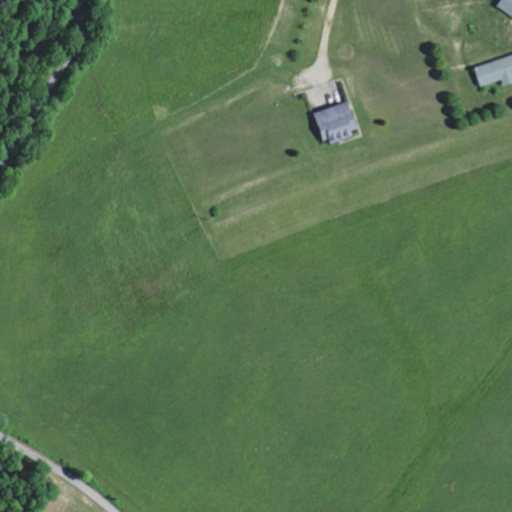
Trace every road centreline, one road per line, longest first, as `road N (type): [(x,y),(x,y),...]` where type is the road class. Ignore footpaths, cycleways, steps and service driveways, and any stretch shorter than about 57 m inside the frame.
road 1 (residential): [(0,165),(79,39),(78,0)]
road 2 (residential): [(110,511),(0,438)]
